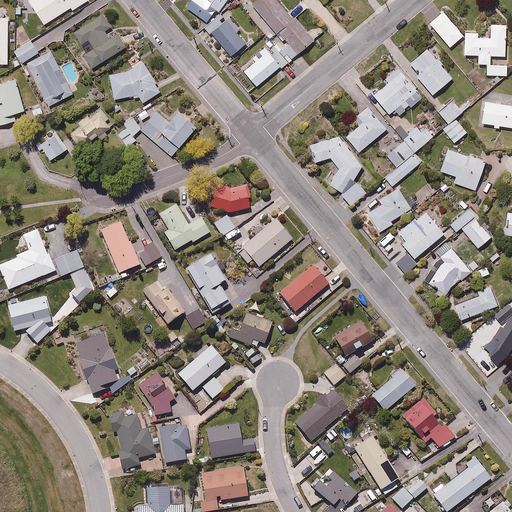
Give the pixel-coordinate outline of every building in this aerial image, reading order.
[(29,0),(45,24),(72,6),(75,11),(91,1),(90,0),(29,0)] [(202,0),(219,12),(227,0),(202,0)] [(306,28),(281,0),(258,0),(254,4),(289,44),(284,48),(293,58),(323,32),(313,21),(306,28)] [(0,62),(10,62),(11,7),(0,7),(0,62)] [(443,10),(428,22),(449,46),(464,34),(443,10)] [(94,67),(128,46),(119,32),(112,36),(106,27),(112,23),(105,12),(75,30),(85,46),(93,42),(95,46),(85,53),(94,67)] [(224,12),(207,27),(232,56),(252,38),(231,14),(228,16),(224,12)] [(509,31),(509,19),(505,19),(505,22),(491,23),(492,37),(479,37),(479,30),(464,31),(465,55),(477,54),(478,64),(487,64),(487,76),(508,74),(507,61),(499,62),(499,55),(507,55),(506,31),(509,31)] [(42,50),(34,38),(16,50),(24,62),(42,50)] [(453,77),(427,47),(407,64),(433,94),(453,77)] [(258,87),(291,60),(282,49),(274,55),(268,48),(243,69),(258,87)] [(53,49),(29,61),(50,106),(75,94),(53,49)] [(146,59),(126,71),(111,73),(115,99),(140,95),(143,100),(163,89),(146,59)] [(422,95),(399,67),(384,79),(388,83),(374,95),(389,112),(400,103),(405,109),(422,95)] [(26,111),(18,77),(0,80),(0,124),(19,120),(17,113),(26,111)] [(493,125),(493,128),(501,129),(501,126),(511,128),(511,131),(511,130),(511,102),(483,98),(478,126),(486,127),(487,124),(493,125)] [(463,111),(453,99),(438,111),(448,123),(463,111)] [(388,127),(368,105),(357,116),(362,122),(345,137),(360,152),(388,127)] [(152,115),(145,107),(138,112),(145,121),(152,115)] [(174,156),(199,125),(180,109),(171,119),(159,109),(142,129),(174,156)] [(99,123),(87,112),(78,121),(83,125),(76,132),(83,139),(99,123)] [(143,127),(134,115),(124,122),(127,127),(119,133),(128,146),(137,140),(133,134),(143,127)] [(457,117),(443,128),(455,144),(469,132),(457,117)] [(432,137),(420,123),(402,137),(404,140),(414,151),(432,137)] [(70,147),(59,131),(40,143),(51,160),(70,147)] [(363,163),(338,133),(309,143),(315,161),(329,156),(339,168),(327,178),(350,206),(367,191),(356,177),(363,163)] [(414,151),(404,140),(387,154),(396,165),(414,151)] [(448,147),(440,170),(456,175),(453,182),(476,190),(486,161),(448,147)] [(422,162),(414,151),(396,165),(384,175),(392,186),(422,162)] [(229,212),(252,207),(246,184),(230,188),(218,182),(209,204),(229,212)] [(392,219),(412,206),(399,185),(378,198),(382,204),(368,213),(379,232),(394,222),(392,219)] [(177,203),(160,213),(170,230),(166,232),(177,252),(212,231),(203,215),(189,223),(177,203)] [(462,227),(478,247),(493,235),(469,206),(449,222),(457,231),(462,227)] [(414,257),(445,231),(425,207),(398,230),(405,239),(401,242),(414,257)] [(227,214),(214,222),(223,236),(236,228),(227,214)] [(296,237),(277,216),(237,252),(247,263),(253,258),(261,267),(296,237)] [(124,219),(102,228),(120,274),(142,265),(124,219)] [(0,267),(9,290),(57,271),(40,228),(24,234),(31,250),(0,261),(0,267)] [(164,256),(152,237),(142,244),(146,251),(140,255),(147,267),(164,256)] [(468,263),(451,244),(439,255),(446,264),(431,277),(445,294),(480,264),(474,257),(468,263)] [(80,248),(55,258),(63,278),(88,267),(80,248)] [(212,251),(187,267),(214,310),(231,299),(221,283),(230,278),(212,251)] [(332,284),(315,262),(279,291),(297,313),(332,284)] [(157,280),(144,290),(169,325),(187,311),(168,284),(162,288),(157,280)] [(111,299),(121,291),(113,282),(103,291),(111,299)] [(499,304),(491,283),(476,288),(479,294),(454,303),(459,319),(499,304)] [(16,330),(23,328),(39,343),(52,327),(46,322),(53,320),(46,294),(10,304),(16,330)] [(511,305),(510,303),(495,314),(501,321),(511,312),(511,305)] [(218,312),(210,318),(221,333),(229,327),(218,312)] [(275,323),(245,312),(241,324),(234,322),(229,336),(252,344),(254,338),(268,343),(275,323)] [(510,352),(511,347),(511,314),(500,334),(484,348),(497,363),(510,352)] [(372,338),(360,318),(333,335),(345,354),(372,338)] [(83,357),(79,359),(95,395),(121,384),(115,372),(121,370),(104,332),(77,344),(83,357)] [(229,361),(213,343),(178,373),(194,392),(202,385),(215,399),(228,387),(215,372),(229,361)] [(363,363),(355,353),(341,364),(350,374),(363,363)] [(348,375),(338,363),(325,374),(334,386),(348,375)] [(385,412),(418,385),(402,366),(369,393),(385,412)] [(161,369),(138,384),(155,410),(156,415),(173,411),(170,400),(182,392),(170,374),(166,377),(161,369)] [(353,408),(335,387),(295,421),(312,442),(353,408)] [(456,438),(423,396),(401,414),(421,440),(430,434),(442,449),(456,438)] [(113,431),(118,430),(122,449),(118,450),(122,468),(142,463),(141,456),(157,453),(152,428),(142,430),(138,413),(111,419),(113,431)] [(177,423),(158,426),(164,464),(187,460),(185,450),(192,449),(188,425),(178,426),(177,423)] [(212,459),(255,452),(253,436),(243,437),(241,425),(208,430),(212,459)] [(373,435),(353,447),(380,489),(399,477),(373,435)] [(446,511),(447,511),(491,478),(474,457),(431,492),(446,511)] [(244,464),(202,470),(206,499),(199,500),(201,511),(220,509),(219,499),(248,495),(244,464)] [(342,511),(360,491),(333,469),(322,482),(319,479),(312,487),(330,502),(321,511),(342,511)] [(404,486),(414,498),(427,488),(417,475),(404,486)] [(139,511),(186,511),(186,502),(173,502),(172,485),(149,486),(150,504),(139,505),(139,511)] [(414,498),(404,486),(392,496),(402,509),(414,498)] [(510,511),(503,499),(481,511),(510,511)] [(397,511),(388,503),(378,511),(397,511)]
